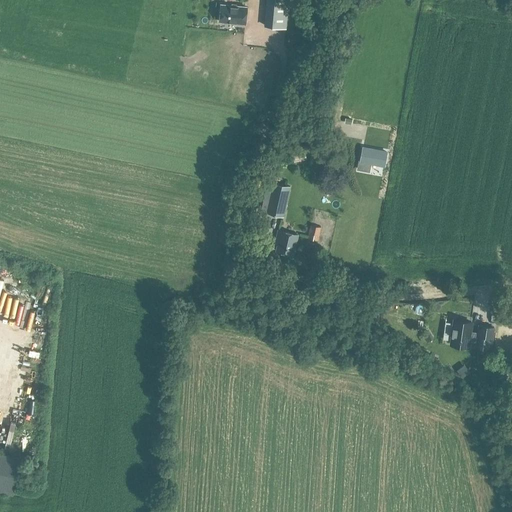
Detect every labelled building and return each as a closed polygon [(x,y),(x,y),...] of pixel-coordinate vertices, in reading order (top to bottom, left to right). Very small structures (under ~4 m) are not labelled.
[(267,0),(265,26),(285,28),(287,0),(267,0)] [(219,21),(245,24),(247,7),(221,4),(219,21)] [(375,174),(382,176),(385,162),(362,158),(359,171),(358,179),(367,181),(368,173),(372,174),(372,175),(374,175),(375,174)] [(284,217),(291,186),(273,182),(266,213),(284,217)] [(310,225),(308,238),(318,240),(321,227),(310,225)] [(276,250),(293,254),(297,235),(278,230),(276,239),(279,239),(276,250)] [(476,342),(477,332),(472,332),(473,321),(453,318),(449,344),(469,348),(470,341),(476,342)] [(491,350),(495,327),(478,324),(477,332),(476,342),(475,348),(491,350)] [(434,338),(428,329),(421,333),(427,342),(434,338)] [(0,452),(0,491),(13,495),(22,458),(0,452)]
